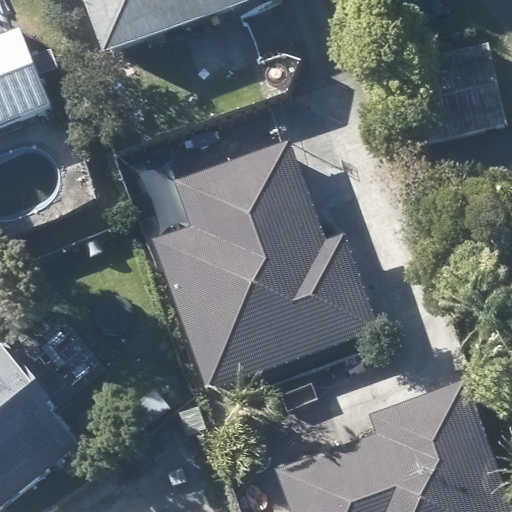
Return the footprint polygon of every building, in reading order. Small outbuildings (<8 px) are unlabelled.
[(180,34),(271,0),(95,0),(116,56),(180,34)] [(0,128),(54,107),(59,104),(30,28),(17,34),(0,40),(0,128)] [(511,124),(511,120),(497,52),(494,44),(487,45),(403,65),(421,146),(492,130),(511,124)] [(216,393),(386,329),(351,235),(332,242),(295,140),(284,142),(184,181),(181,182),(198,227),(160,241),(216,393)] [(62,403),(18,348),(10,337),(0,344),(0,511),(91,442),(62,403)] [(511,511),(511,482),(479,383),(376,418),(384,439),(346,451),(284,472),(297,511),(511,511)] [(247,511),(264,511),(271,509),(263,487),(251,492),(241,495),(247,511)]
